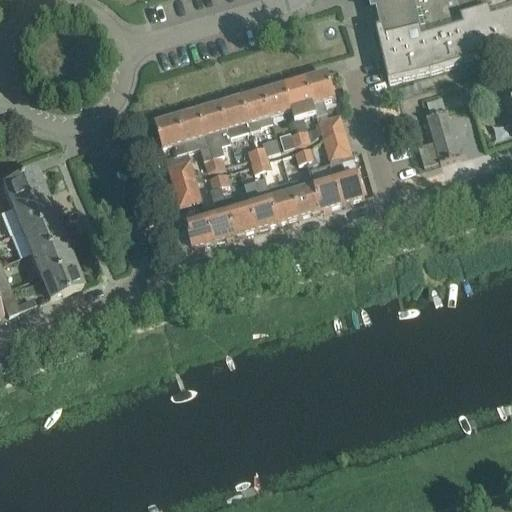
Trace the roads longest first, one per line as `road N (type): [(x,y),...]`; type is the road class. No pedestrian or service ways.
road 1 (residential): [(150,282),(393,213)]
road 2 (residential): [(125,51),(301,0)]
road 3 (residential): [(150,282),(89,125)]
road 4 (residential): [(0,344),(150,282)]
road 5 (residential): [(393,213),(350,63)]
road 6 (residential): [(393,213),(511,179)]
